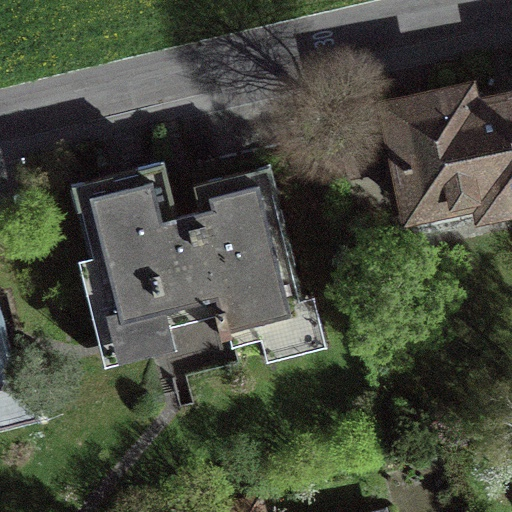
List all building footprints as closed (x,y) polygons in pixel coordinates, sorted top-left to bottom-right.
[(511,204),(511,108),(510,100),(470,109),(466,91),(435,98),(390,107),(412,211),(481,197),(483,211),(511,204)] [(175,346),(169,322),(215,311),(221,336),(230,334),(232,342),(261,335),(266,359),(325,344),(312,295),(302,298),(269,166),(193,185),(196,195),(173,201),(163,161),(72,184),(103,311),(92,314),(105,363),(175,346)] [(0,425),(37,416),(25,367),(14,369),(0,312),(0,425)] [(172,377),(179,407),(194,403),(186,373),(172,377)] [(229,511),(261,511),(257,498),(228,505),(229,511)]
